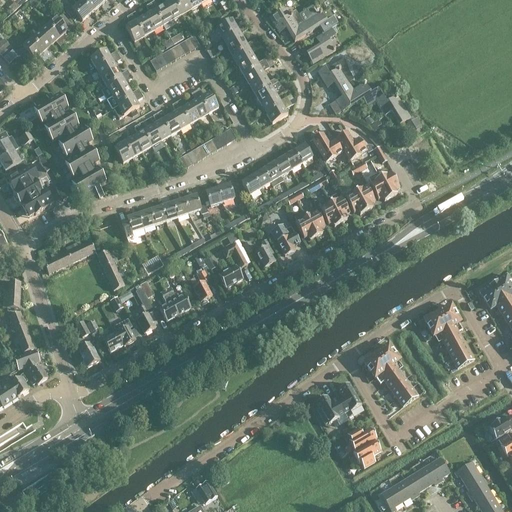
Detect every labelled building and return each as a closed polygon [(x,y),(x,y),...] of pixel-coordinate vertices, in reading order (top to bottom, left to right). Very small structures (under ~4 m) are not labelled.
[(77,7),(72,11),(83,23),(92,15),(82,3),(78,0),(77,0),(74,3),(77,7)] [(78,0),(82,3),(92,15),(101,7),(94,0),(78,0)] [(164,8),(172,23),(182,18),(171,0),(166,0),(169,5),(164,8)] [(171,0),(182,18),(191,12),(184,0),(171,0)] [(184,0),(191,12),(201,7),(197,0),(184,0)] [(14,5),(19,10),(24,6),(19,1),(14,5)] [(34,10),(38,6),(34,1),(29,5),(34,10)] [(172,23),(164,8),(158,11),(154,3),(150,6),(163,29),(172,23)] [(13,15),(19,10),(14,5),(9,10),(13,15)] [(163,29),(150,6),(146,8),(150,16),(145,19),(153,34),(163,29)] [(331,32),(335,30),(339,27),(334,19),(327,24),(321,14),(317,16),(312,10),(299,18),(303,25),(298,27),(305,38),(318,30),(322,37),(331,32)] [(72,12),(68,16),(72,21),(76,17),(72,12)] [(277,15),(270,20),(279,36),(286,32),(294,45),(305,38),(298,27),(303,25),(299,18),(295,13),(291,15),(284,20),(280,13),(277,15)] [(153,34),(145,19),(139,22),(135,14),(131,17),(144,40),(153,34)] [(218,14),(209,19),(212,24),(221,19),(218,14)] [(48,26),(65,46),(69,43),(63,37),(73,29),(63,17),(58,21),(56,19),(48,26)] [(144,40),(131,17),(127,19),(131,27),(125,30),(134,45),(144,40)] [(221,41),(244,28),(242,24),(235,28),(232,22),(216,32),(221,41)] [(40,34),(52,47),(56,44),(61,50),(65,46),(48,26),(40,34)] [(227,51),(243,41),(240,36),(247,32),(244,28),(221,41),(227,51)] [(338,35),(335,30),(331,32),(322,37),(315,41),(319,48),(306,56),(312,67),(335,53),(329,43),(336,39),(335,37),(338,35)] [(47,51),(52,47),(40,34),(31,41),(49,61),(52,57),(47,51)] [(180,36),(171,42),(174,47),(184,42),(180,36)] [(188,42),(195,52),(199,49),(193,39),(188,42)] [(246,47),(243,41),(227,51),(232,60),(255,47),(259,44),(257,40),(253,43),(246,47)] [(49,61),(31,41),(23,48),(24,50),(19,54),(28,65),(33,60),(35,62),(40,58),(45,64),(49,61)] [(171,42),(163,46),(167,52),(174,47),(171,42)] [(184,44),(190,55),(195,52),(188,42),(184,44)] [(11,49),(7,44),(0,49),(0,56),(1,58),(11,49)] [(179,47),(185,58),(190,55),(184,44),(179,47)] [(174,50),(180,61),(185,58),(179,47),(174,50)] [(238,70),(254,61),(251,55),(258,51),(255,47),(232,60),(238,70)] [(4,60),(12,53),(9,50),(1,57),(4,60)] [(90,61),(96,71),(119,58),(116,54),(109,58),(106,52),(104,53),(102,50),(98,53),(100,56),(90,61)] [(169,53),(175,63),(180,61),(174,50),(169,53)] [(17,59),(12,53),(3,61),(8,67),(17,59)] [(164,56),(170,66),(175,63),(169,53),(164,56)] [(159,58),(165,69),(170,66),(164,56),(159,58)] [(101,81),(117,71),(114,66),(121,62),(119,58),(96,71),(101,81)] [(155,61),(161,72),(165,69),(159,58),(155,61)] [(254,61),(238,70),(244,79),(267,66),(269,64),(272,63),(269,59),(264,62),(257,66),(254,61)] [(161,72),(155,61),(149,64),(155,75),(161,72)] [(325,70),(317,74),(327,90),(334,86),(339,95),(336,97),(339,101),(342,99),(353,93),(353,92),(348,85),(352,83),(348,77),(342,62),(329,70),(332,75),(329,77),(325,70)] [(267,66),(244,79),(249,89),(265,80),(262,74),(269,70),(267,66)] [(117,71),(101,81),(107,90),(130,77),(127,73),(120,77),(117,71)] [(112,100),(128,90),(125,86),(132,82),(130,77),(107,90),(112,100)] [(255,98),(278,85),(275,81),(268,85),(265,80),(249,89),(255,98)] [(353,93),(342,99),(339,101),(335,103),(342,114),(363,102),(367,109),(375,104),(375,103),(382,98),(378,91),(371,95),(365,85),(363,86),(362,84),(358,86),(359,88),(353,92),(353,93)] [(261,108),(276,99),(273,93),(280,89),(278,85),(255,98),(261,108)] [(112,100),(107,103),(112,112),(114,112),(118,109),(140,96),(138,92),(131,96),(128,90),(112,100)] [(195,94),(209,117),(218,112),(209,96),(204,99),(200,92),(195,94)] [(209,117),(195,94),(191,97),(195,104),(190,107),(199,123),(209,117)] [(41,126),(37,128),(39,133),(43,130),(51,144),(58,140),(60,144),(57,145),(65,159),(68,158),(71,162),(64,165),(73,180),(75,178),(77,182),(71,185),(79,199),(83,197),(86,202),(96,196),(99,200),(104,197),(99,189),(106,185),(97,171),(96,171),(94,167),(99,165),(91,151),(90,151),(87,147),(92,145),(84,131),(79,134),(77,129),(78,129),(69,115),(68,116),(66,112),(67,111),(59,97),(52,101),(50,96),(33,106),(36,110),(33,112),(41,126)] [(118,109),(114,112),(120,121),(123,119),(139,110),(136,105),(143,101),(140,96),(118,109)] [(279,104),(276,99),(261,108),(266,117),(289,104),(288,104),(293,101),(291,97),(279,104)] [(386,104),(382,98),(375,103),(375,104),(375,103),(385,119),(391,114),(400,128),(407,123),(415,135),(423,130),(417,120),(415,122),(413,119),(410,121),(396,98),(386,104)] [(176,105),(189,128),(199,123),(190,107),(185,110),(181,103),(176,105)] [(289,104),(266,117),(272,127),(288,118),(284,112),(291,108),(289,104)] [(180,134),(189,128),(176,105),(172,108),(176,115),(171,118),(180,134)] [(180,134),(171,118),(165,121),(161,114),(157,116),(170,139),(180,134)] [(152,129),(161,145),(170,139),(157,116),(153,119),(157,126),(152,129)] [(378,122),(375,117),(371,119),(370,118),(365,121),(369,128),(374,124),(374,125),(378,122)] [(380,133),(378,129),(382,127),(379,123),(370,129),(375,136),(380,133)] [(161,145),(152,129),(146,132),(142,125),(138,127),(152,150),(161,145)] [(152,150),(138,127),(134,130),(138,137),(133,140),(142,156),(152,150)] [(225,135),(232,145),(237,142),(230,132),(225,135)] [(0,162),(14,154),(19,151),(12,139),(8,142),(5,135),(0,137),(0,162)] [(29,135),(20,140),(24,148),(34,142),(29,135)] [(232,145),(225,135),(220,138),(227,148),(232,145)] [(352,144),(347,135),(336,141),(350,164),(366,154),(358,140),(352,144)] [(142,156),(133,140),(128,143),(124,136),(119,138),(132,161),(142,156)] [(328,146),(322,136),(312,143),(325,165),(342,155),(334,142),(328,146)] [(132,161),(119,138),(115,141),(119,148),(114,151),(123,167),(132,161)] [(227,148),(220,138),(215,140),(222,151),(227,148)] [(222,151),(215,140),(211,143),(217,154),(222,151)] [(217,154),(211,143),(206,146),(212,157),(217,154)] [(212,157),(206,146),(201,149),(207,160),(212,157)] [(293,153),(301,167),(312,161),(304,147),(293,153)] [(207,160),(201,149),(196,152),(202,163),(207,160)] [(378,158),(382,156),(378,149),(374,151),(378,158)] [(202,163),(196,152),(191,155),(197,165),(202,163)] [(301,167),(293,153),(283,160),(291,173),(301,167)] [(20,165),(14,154),(0,162),(0,166),(5,175),(14,169),(18,174),(27,168),(28,168),(25,163),(20,165)] [(197,165),(191,155),(187,158),(193,168),(197,165)] [(45,160),(42,156),(38,159),(40,163),(44,170),(45,170),(47,174),(51,171),(49,168),(44,160),(45,160)] [(382,156),(378,158),(382,165),(386,163),(382,156)] [(193,168),(187,158),(182,160),(188,171),(193,168)] [(188,171),(182,160),(177,164),(183,174),(188,171)] [(291,173),(283,160),(273,166),(281,180),(291,173)] [(357,169),(360,174),(367,170),(364,165),(357,169)] [(281,180),(273,166),(262,172),(270,186),(281,180)] [(12,185),(9,186),(14,195),(13,196),(20,209),(22,208),(27,216),(30,215),(32,218),(35,216),(36,217),(45,212),(44,211),(53,206),(45,193),(43,194),(36,183),(39,182),(31,169),(10,181),(12,185)] [(353,178),(360,174),(357,169),(350,173),(353,178)] [(377,176),(390,200),(397,196),(395,193),(399,190),(390,175),(388,176),(385,171),(378,175),(377,176)] [(270,186),(262,172),(252,179),(260,192),(270,186)] [(333,183),(337,181),(333,174),(329,176),(333,183)] [(310,181),(312,185),(323,179),(321,175),(310,181)] [(390,200),(377,176),(376,176),(369,180),(371,185),(369,186),(378,202),(382,200),(384,203),(390,200)] [(260,192),(252,179),(241,185),(250,198),(260,192)] [(312,185),(310,181),(300,187),(302,191),(312,185)] [(337,181),(333,183),(337,190),(341,188),(337,181)] [(318,186),(320,190),(328,186),(325,182),(318,186)] [(62,189),(59,185),(55,188),(57,191),(57,192),(61,199),(62,199),(64,202),(68,200),(66,196),(66,197),(61,189),(62,189)] [(309,196),(320,190),(318,186),(307,192),(309,196)] [(217,191),(222,206),(233,202),(228,187),(217,191)] [(302,191),(300,187),(289,193),(291,197),(302,191)] [(362,187),(354,192),(366,213),(372,210),(370,206),(374,204),(366,188),(363,189),(362,187)] [(208,203),(204,205),(205,209),(210,208),(211,210),(213,209),(222,206),(217,191),(208,194),(206,195),(208,203)] [(366,213),(354,192),(346,196),(347,199),(345,200),(353,216),(358,213),(360,217),(366,213)] [(291,197),(289,193),(278,199),(281,203),(291,197)] [(294,199),(296,204),(303,200),(301,196),(294,199)] [(327,201),(340,225),(347,222),(345,218),(349,216),(340,200),(338,201),(335,196),(328,200),(327,201),(326,199),(327,201)] [(207,215),(206,211),(205,209),(204,205),(204,204),(203,203),(198,205),(195,198),(184,202),(188,217),(200,213),(201,217),(202,217),(204,221),(210,219),(208,215),(207,215)] [(281,203),(278,199),(268,205),(270,209),(281,203)] [(289,208),(296,204),(294,199),(287,203),(289,208)] [(327,201),(326,202),(319,206),(321,211),(319,212),(328,227),(332,225),(334,229),(340,225),(327,201)] [(177,220),(188,217),(184,202),(173,206),(177,220)] [(260,215),(270,209),(268,205),(257,211),(260,215)] [(177,220),(173,206),(161,210),(166,224),(177,220)] [(166,224),(161,210),(149,214),(154,228),(166,224)] [(304,217),(301,212),(302,215),(301,215),(294,219),(297,224),(295,225),(304,241),(308,239),(310,242),(316,239),(304,217)] [(304,217),(316,239),(322,235),(320,232),(324,229),(316,214),(313,215),(312,212),(305,216),(304,217)] [(154,228),(149,214),(138,217),(143,232),(154,228)] [(143,232),(138,217),(126,221),(128,227),(123,229),(127,241),(133,239),(132,236),(143,232)] [(259,220),(262,225),(267,222),(264,217),(259,220)] [(233,224),(235,228),(246,222),(244,218),(233,224)] [(235,228),(233,224),(222,230),(224,234),(235,228)] [(283,227),(269,235),(274,244),(276,243),(284,259),(295,253),(294,251),(299,248),(290,231),(286,233),(283,227)] [(234,236),(227,240),(231,247),(238,243),(234,236)] [(192,247),(194,251),(205,245),(203,241),(192,247)] [(264,270),(275,264),(271,257),(273,256),(265,242),(261,245),(264,250),(255,254),(264,270)] [(76,246),(83,260),(95,254),(90,244),(81,248),(79,244),(76,246)] [(248,257),(255,253),(250,244),(243,247),(248,257)] [(83,260),(76,246),(73,247),(75,251),(67,255),(72,265),(83,260)] [(194,251),(192,247),(182,253),(184,257),(194,251)] [(247,268),(242,257),(236,247),(223,254),(227,261),(230,260),(235,269),(218,278),(225,291),(243,281),(238,273),(240,271),(240,272),(247,268)] [(103,270),(113,265),(117,263),(115,260),(111,262),(107,253),(97,258),(103,270)] [(184,257),(182,253),(171,259),(174,263),(184,257)] [(53,256),(60,271),(72,265),(67,255),(58,259),(56,255),(53,256)] [(48,277),(60,271),(53,256),(50,258),(52,262),(43,266),(48,277)] [(163,269),(174,263),(171,259),(161,265),(163,269)] [(148,277),(163,269),(161,265),(160,262),(144,271),(148,277)] [(113,265),(103,270),(108,281),(122,275),(121,272),(117,274),(113,265)] [(201,285),(192,290),(201,305),(202,304),(203,305),(207,302),(207,301),(212,298),(204,285),(213,280),(209,274),(207,270),(207,269),(203,271),(204,274),(197,278),(201,285)] [(122,275),(108,281),(113,293),(124,288),(120,279),(124,277),(122,275)] [(511,285),(507,277),(479,295),(490,313),(497,309),(498,311),(511,332),(511,285)] [(159,282),(164,292),(169,289),(164,280),(159,282)] [(3,297),(20,298),(21,285),(9,284),(8,294),(3,294),(3,297)] [(140,288),(142,291),(148,301),(154,298),(146,284),(140,288)] [(142,291),(136,294),(143,308),(138,311),(143,319),(136,322),(144,336),(155,330),(148,316),(154,313),(148,301),(142,291)] [(165,293),(178,317),(190,310),(183,298),(176,302),(174,297),(170,291),(165,293)] [(166,324),(178,317),(165,293),(161,296),(167,307),(159,311),(166,324)] [(130,294),(119,300),(122,306),(133,299),(130,294)] [(19,311),(20,298),(3,297),(3,300),(8,300),(7,310),(19,311)] [(118,300),(110,304),(116,314),(123,310),(118,300)] [(461,325),(452,308),(423,323),(433,340),(436,339),(439,345),(442,343),(458,372),(474,363),(459,334),(463,332),(459,326),(461,325)] [(9,333),(14,331),(25,327),(20,314),(9,319),(12,328),(8,330),(9,333)] [(128,322),(113,330),(116,335),(123,348),(124,349),(135,343),(129,332),(132,330),(128,322)] [(92,337),(100,333),(94,323),(87,327),(92,337)] [(83,340),(90,336),(84,324),(76,328),(83,340)] [(25,327),(14,331),(17,340),(13,342),(14,345),(29,339),(25,327)] [(123,348),(116,335),(103,342),(110,355),(123,348)] [(29,339),(14,345),(15,348),(19,346),(23,355),(34,351),(29,339)] [(92,351),(89,345),(78,351),(81,356),(80,357),(83,363),(82,363),(85,369),(87,369),(88,371),(100,363),(92,350),(92,351)] [(400,363),(389,347),(363,366),(375,382),(378,380),(382,385),(384,384),(403,410),(419,399),(399,372),(403,370),(399,364),(400,363)] [(33,388),(36,386),(37,387),(48,380),(40,368),(38,369),(36,366),(40,365),(36,353),(14,361),(18,373),(23,372),(33,388)] [(10,388),(17,400),(29,393),(24,386),(27,384),(22,377),(20,378),(20,381),(9,388),(10,388)] [(221,380),(218,387),(225,390),(228,383),(221,380)] [(349,386),(338,393),(343,401),(350,413),(351,414),(362,408),(349,386)] [(0,411),(2,410),(17,400),(10,388),(1,394),(0,392),(0,411)] [(327,399),(316,405),(320,411),(317,413),(326,427),(328,426),(329,427),(336,422),(340,428),(348,423),(349,423),(344,416),(350,413),(343,401),(332,408),(327,399)] [(493,429),(491,431),(497,441),(507,435),(511,432),(511,420),(511,418),(502,424),(501,422),(492,428),(493,429)] [(358,431),(347,437),(351,443),(349,444),(355,454),(375,443),(377,442),(371,431),(362,436),(358,431)] [(508,437),(498,443),(502,449),(501,449),(507,460),(509,459),(511,457),(511,441),(511,442),(508,437)] [(355,454),(353,456),(359,466),(361,465),(364,471),(375,465),(372,459),(381,454),(375,443),(355,454)] [(428,468),(439,486),(443,483),(442,481),(450,476),(440,460),(428,468)] [(464,486),(480,477),(473,465),(455,476),(458,480),(459,479),(464,486)] [(416,475),(426,491),(434,486),(435,488),(439,486),(428,468),(416,475)] [(404,482),(415,500),(419,498),(418,496),(426,491),(416,475),(404,482)] [(230,484),(227,477),(221,480),(224,487),(230,484)] [(469,499),(487,488),(480,477),(464,486),(469,494),(467,495),(469,499)] [(411,503),(415,500),(404,482),(393,489),(403,505),(410,501),(411,503)] [(209,483),(196,490),(206,507),(218,500),(209,483)] [(487,488),(469,499),(472,504),(474,502),(479,510),(495,500),(487,488)] [(403,505),(393,489),(381,497),(390,511),(396,511),(395,510),(403,505)] [(495,500),(479,510),(479,511),(501,511),(502,511),(495,500)]
